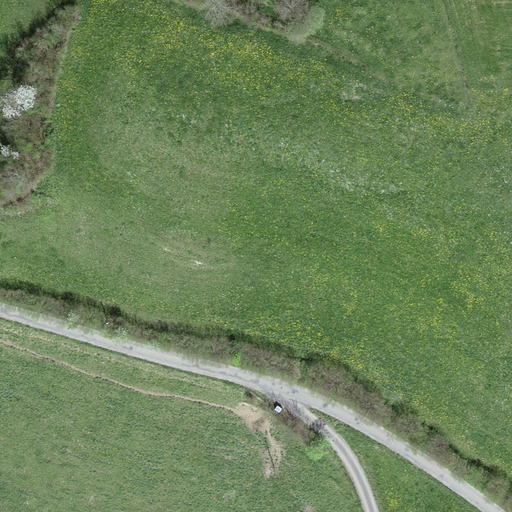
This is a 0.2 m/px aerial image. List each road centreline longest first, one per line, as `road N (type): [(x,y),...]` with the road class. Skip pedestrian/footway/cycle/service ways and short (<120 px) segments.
road 1 (unclassified): [(495,511),(311,399),(0,308)]
road 2 (track): [(261,381),(337,443),(372,511)]
